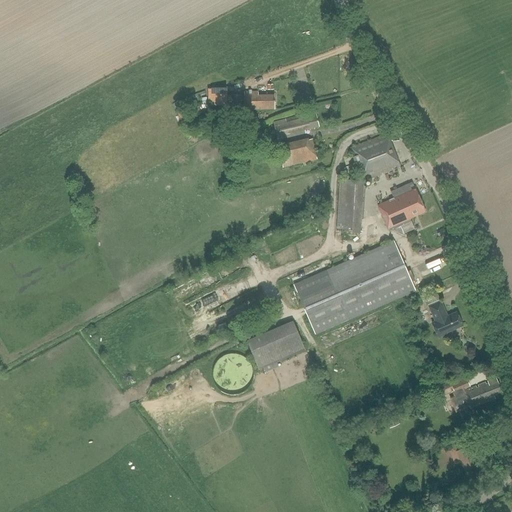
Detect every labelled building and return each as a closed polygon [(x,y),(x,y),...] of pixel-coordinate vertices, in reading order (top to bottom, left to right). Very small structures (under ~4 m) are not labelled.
[(209,90),(209,99),(215,99),(215,105),(227,105),(227,88),(214,89),(214,90),(209,90)] [(244,110),(275,110),(275,95),(258,95),(258,92),(243,93),(244,110)] [(242,95),(231,95),(232,107),(242,106),(242,95)] [(185,110),(178,113),(183,125),(190,122),(185,110)] [(273,122),(274,126),(277,136),(276,136),(277,140),(306,133),(305,130),(320,126),(316,112),(273,122)] [(362,183),(363,182),(400,169),(387,135),(350,149),(362,182),(362,183)] [(294,156),(283,158),(284,164),(295,162),(294,156)] [(361,181),(340,180),(336,231),(360,232),(361,222),(363,184),(362,183),(361,181)] [(410,219),(423,213),(420,206),(423,205),(415,189),(378,206),(389,232),(411,221),(410,219)] [(394,241),(294,285),(315,335),(416,291),(412,282),(415,280),(411,270),(408,272),(394,241)] [(441,302),(429,307),(435,321),(432,323),(438,338),(446,334),(446,333),(463,325),(457,312),(447,316),(441,302)] [(247,341),(259,370),(306,350),(293,321),(247,341)] [(456,413),(469,408),(470,410),(490,402),(488,399),(502,394),(496,378),(488,381),(489,383),(486,384),(485,383),(478,385),(479,387),(476,388),(476,386),(465,390),(465,389),(470,387),(467,378),(440,389),(441,392),(452,388),(455,397),(450,398),(456,413)] [(396,415),(387,418),(390,428),(399,424),(396,415)] [(455,465),(461,462),(467,478),(480,473),(469,446),(461,450),(458,444),(448,448),(455,465)]
